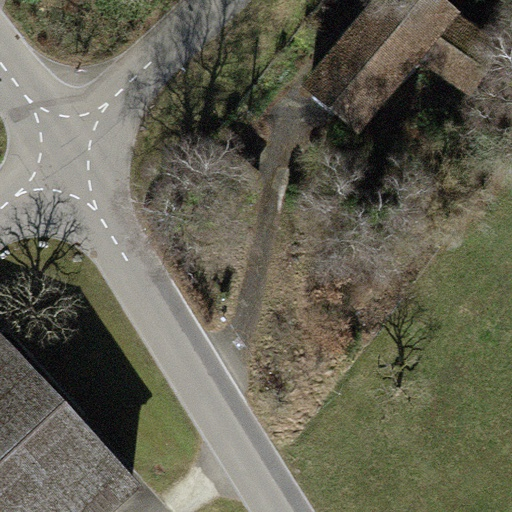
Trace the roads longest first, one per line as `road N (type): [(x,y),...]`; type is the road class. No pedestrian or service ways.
road 1 (tertiary): [(294,511),(67,155)]
road 2 (residential): [(207,0),(67,155)]
